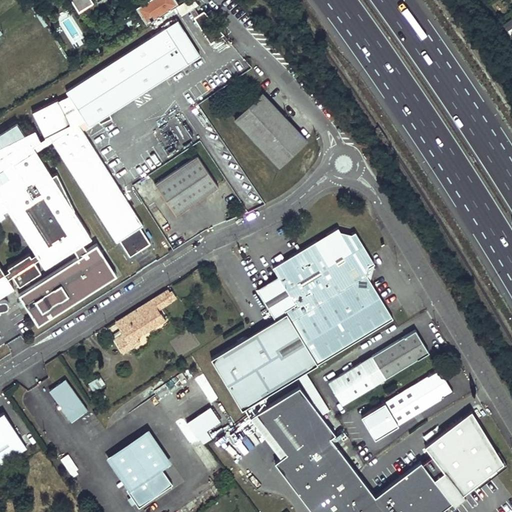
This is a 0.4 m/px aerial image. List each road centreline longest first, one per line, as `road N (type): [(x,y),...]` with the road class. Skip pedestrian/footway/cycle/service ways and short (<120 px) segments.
road 1 (unclassified): [(0,377),(289,205),(343,163)]
road 2 (unclassified): [(343,163),(374,193),(511,422)]
road 3 (motorway): [(339,0),(511,255)]
road 4 (unclassified): [(211,0),(319,117),(343,163)]
road 5 (motorway): [(511,171),(390,0)]
